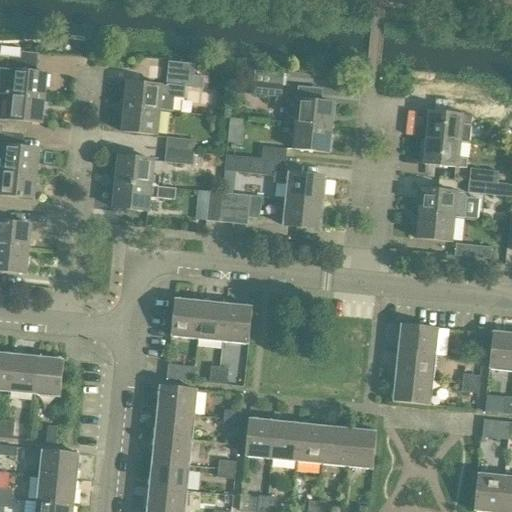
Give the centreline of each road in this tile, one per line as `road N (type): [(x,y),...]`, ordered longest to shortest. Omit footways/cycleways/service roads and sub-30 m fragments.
road 1 (residential): [(128,334),(133,282),(158,268),(372,289)]
road 2 (residential): [(61,327),(85,72)]
road 3 (residential): [(372,289),(372,102)]
road 4 (residential): [(109,511),(128,334)]
road 5 (residential): [(511,303),(372,289)]
